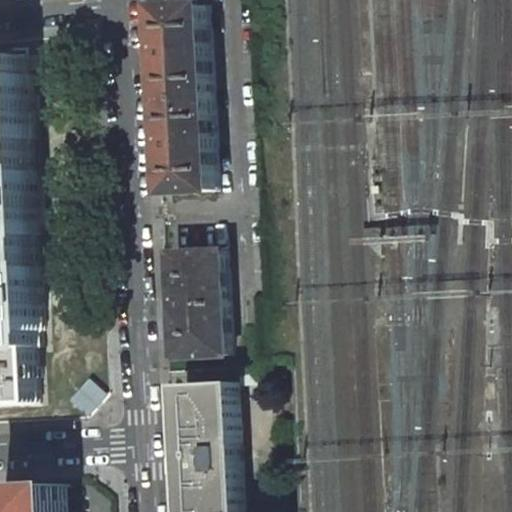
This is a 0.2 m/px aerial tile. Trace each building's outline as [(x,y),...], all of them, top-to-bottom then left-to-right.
[(212,5),(167,8),(177,194),(222,191),(212,5)] [(0,406),(43,404),(41,379),(43,378),(44,377),(44,367),(43,366),(41,366),(40,348),(45,347),(45,332),(47,331),(47,329),(44,269),(43,267),(41,266),(39,236),(42,234),(42,232),(39,173),(38,171),(36,170),(34,140),(37,138),(37,136),(34,77),(33,75),(31,74),(30,56),(9,57),(9,53),(0,53),(0,406)] [(230,251),(180,254),(184,359),(235,356),(230,251)] [(93,375),(72,399),(91,416),(112,392),(93,375)] [(187,386),(193,511),(249,511),(242,383),(187,386)] [(73,484),(5,488),(6,506),(13,506),(13,511),(67,511),(67,487),(73,487),(73,484)]
